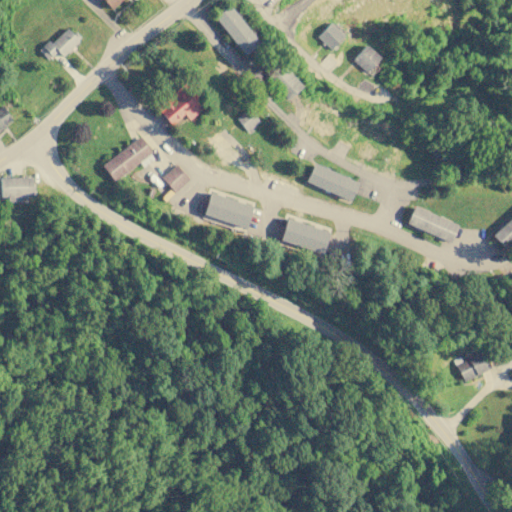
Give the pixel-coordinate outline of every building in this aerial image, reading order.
[(120,0),(102,0),(111,9),(120,0)] [(241,56),(257,45),(230,5),(214,16),(241,56)] [(329,49),(342,36),(330,22),(316,36),(329,49)] [(43,49),(50,56),(56,50),(62,56),(79,39),(65,26),(43,49)] [(379,57),(365,45),(351,60),(365,72),(379,57)] [(287,99),(301,85),(283,66),(268,80),(287,99)] [(157,110),(171,125),(183,114),(189,120),(200,109),(180,88),(157,110)] [(306,119),(324,128),(332,113),(313,104),(306,119)] [(0,126),(11,119),(2,107),(0,107),(0,126)] [(259,122),(248,108),(235,118),(246,131),(259,122)] [(380,151),(386,134),(364,127),(359,143),(380,151)] [(219,156),(228,148),(215,134),(206,142),(219,156)] [(100,165),(113,182),(139,162),(142,166),(154,157),(139,136),(100,165)] [(304,182),(349,200),(357,182),(312,163),(304,182)] [(172,192),(188,180),(175,164),(160,176),(172,192)] [(0,200),(25,200),(25,197),(31,196),(31,176),(0,177),(0,200)] [(251,205),(208,191),(201,214),(244,227),(251,205)] [(457,225),(413,205),(404,223),(449,243),(457,225)] [(511,215),(491,235),(504,249),(511,241),(511,215)] [(278,241),(321,253),(328,230),(285,218),(278,241)] [(489,370),(483,352),(454,362),(461,380),(489,370)]
